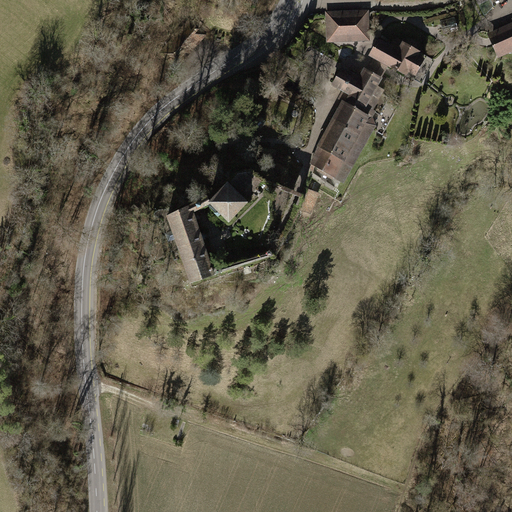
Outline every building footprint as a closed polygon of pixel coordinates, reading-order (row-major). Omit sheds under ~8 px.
[(367,16),(330,17),(330,37),(367,36),(367,16)] [(460,30),(456,17),(441,22),(445,34),(460,30)] [(190,21),(162,53),(174,64),(202,32),(190,21)] [(511,28),(492,37),(500,53),(511,47),(511,28)] [(385,44),(379,41),(371,55),(373,56),(368,66),(383,75),(389,65),(406,75),(409,70),(416,75),(424,61),(417,56),(419,52),(416,50),(417,49),(416,45),(413,43),(409,44),(409,46),(405,44),(400,53),(390,47),(390,46),(386,43),(385,44)] [(320,145),(313,164),(316,166),(314,172),(317,174),(321,169),(344,182),(373,130),(384,136),(401,104),(380,93),(383,89),(377,86),(382,78),(367,70),(360,80),(342,71),(334,84),(345,90),(340,99),(344,101),(320,145)] [(276,158),(277,152),(264,149),(264,156),(276,158)] [(238,172),(208,202),(229,223),(249,203),(241,195),(258,175),(250,170),(238,172)] [(293,192),(277,186),(274,194),(273,202),(273,210),(282,214),(288,199),(289,199),(293,192)] [(318,195),(308,191),(302,208),(312,212),(318,195)] [(191,206),(168,216),(191,282),(215,275),(191,206)]
